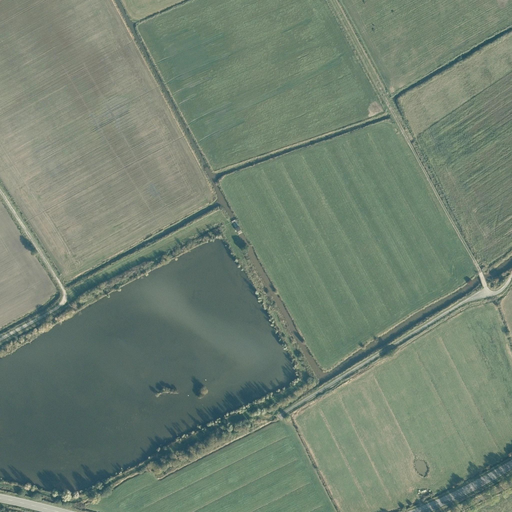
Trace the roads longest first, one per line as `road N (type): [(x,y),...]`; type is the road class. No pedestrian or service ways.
road 1 (track): [(511,276),(280,414)]
road 2 (track): [(487,294),(387,103)]
road 3 (track): [(0,339),(63,298),(0,193)]
